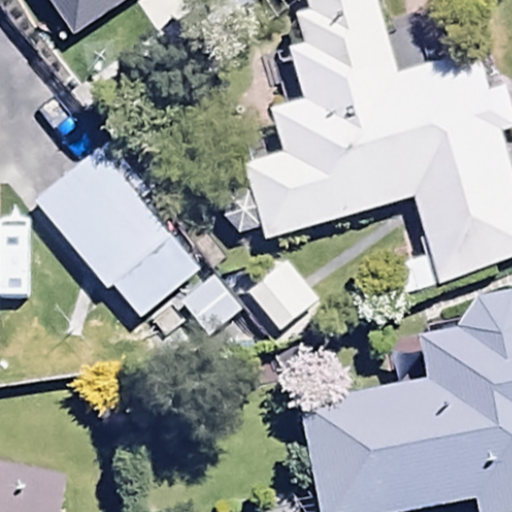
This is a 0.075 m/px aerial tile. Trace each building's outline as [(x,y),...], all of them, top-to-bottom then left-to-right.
[(43,0),(74,48),(147,0),(197,0),(211,22),(244,0),(43,0)] [(273,255),(418,213),(442,298),(511,278),(511,169),(505,145),(511,142),(511,111),(510,103),(494,108),(482,65),(402,88),(376,0),(308,0),(316,26),(303,29),(312,60),(296,65),(310,115),(275,125),(288,167),(252,177),(273,255)] [(104,159),(37,215),(136,334),(203,277),(104,159)] [(323,312),(285,270),(242,308),(280,350),(323,312)] [(305,419),(321,511),(511,511),(511,307),(484,311),(462,343),(425,349),(432,400),(305,419)] [(64,511),(68,490),(0,477),(0,511),(64,511)]
